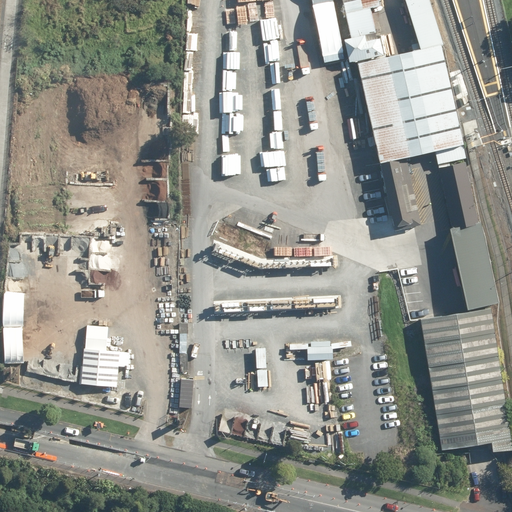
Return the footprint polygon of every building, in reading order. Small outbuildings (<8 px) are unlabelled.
[(342,0),(346,12),(381,5),(379,0),(342,0)] [(284,1),(271,1),(271,15),(284,16),(284,1)] [(332,5),(307,12),(311,31),(337,24),(332,5)] [(343,39),(348,62),(384,55),(380,37),(365,41),(364,35),(343,39)] [(458,145),(434,46),(356,65),(380,164),(458,145)] [(291,81),(280,82),(280,101),(291,101),(291,81)] [(289,105),(275,105),(276,122),(289,122),(289,105)] [(297,124),(285,124),(285,138),(297,138),(297,124)] [(404,158),(380,164),(396,230),(420,224),(404,158)] [(440,170),(465,307),(493,302),(467,165),(440,170)] [(26,289),(7,289),(7,362),(25,362),(26,289)] [(511,425),(488,305),(415,319),(440,444),(511,429),(511,425)] [(111,327),(89,325),(83,382),(118,386),(120,366),(122,366),(123,351),(108,349),(111,327)] [(334,347),(309,346),(309,359),(334,360),(334,347)] [(191,347),(181,347),(182,371),(191,371),(191,347)] [(196,376),(184,376),(182,405),(194,405),(196,376)]
